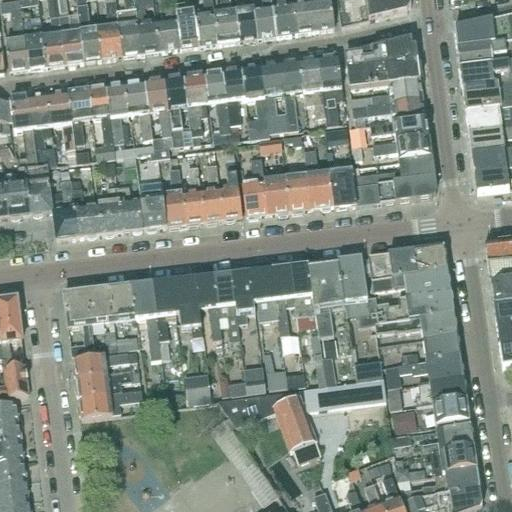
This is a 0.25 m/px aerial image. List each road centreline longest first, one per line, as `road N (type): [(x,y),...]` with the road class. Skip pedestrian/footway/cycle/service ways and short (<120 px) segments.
road 1 (residential): [(429,25),(280,51),(271,61),(118,81),(109,74),(17,86),(0,96)]
road 2 (residential): [(37,276),(462,225)]
road 3 (residential): [(37,276),(64,511)]
road 4 (residential): [(462,225),(451,204),(429,25)]
road 5 (residential): [(462,225),(489,394)]
